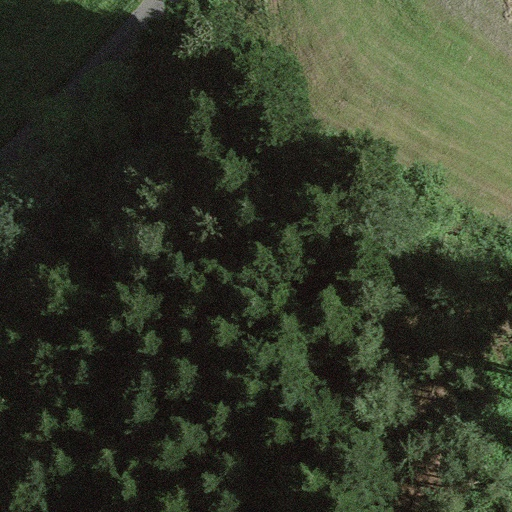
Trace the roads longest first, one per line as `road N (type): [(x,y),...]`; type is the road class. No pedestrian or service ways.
road 1 (track): [(188,0),(186,127),(221,214),(329,308),(399,511)]
road 2 (track): [(0,181),(180,0)]
